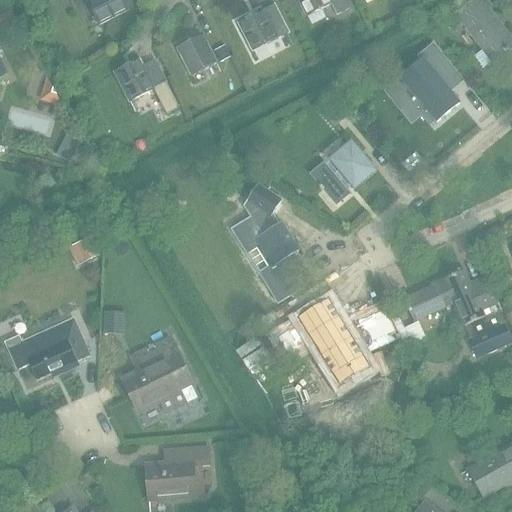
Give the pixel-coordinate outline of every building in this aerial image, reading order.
[(87,0),(99,24),(128,9),(123,0),(87,0)] [(298,0),(307,17),(332,5),(337,15),(350,9),(345,0),(298,0)] [(491,64),(511,48),(511,42),(487,9),(491,6),(486,0),(477,0),(456,16),(491,64)] [(289,33),(274,5),(239,23),(253,51),(289,33)] [(191,76),(216,64),(229,57),(224,46),(211,53),(202,35),(177,48),(191,76)] [(165,83),(151,55),(115,73),(129,101),(165,83)] [(437,121),(458,103),(449,92),(452,89),(445,81),(452,76),(437,57),(426,66),(433,74),(412,91),(437,121)] [(355,190),(376,172),(352,143),(325,166),(323,163),(310,175),(320,186),(319,187),(322,190),(323,190),(332,200),(351,184),(355,190)] [(252,228),(248,222),(234,230),(248,252),(258,245),(272,268),(298,252),(282,225),(282,224),(278,226),(272,215),(281,201),(258,185),(245,205),(258,224),(252,228)] [(485,319),(484,317),(481,310),(499,302),(488,277),(470,285),(463,271),(433,285),(433,287),(404,300),(413,321),(453,303),(464,327),(465,326),(471,341),(470,342),(477,358),(511,343),(498,313),(485,319)] [(385,306),(344,324),(326,297),(295,316),(298,320),(274,336),(286,354),(316,335),(339,370),(362,354),(357,346),(395,329),(385,306)] [(78,367),(75,358),(87,352),(73,321),(21,345),(27,360),(27,361),(36,381),(61,370),(63,374),(78,367)] [(179,357),(178,357),(169,339),(140,354),(147,368),(123,380),(139,413),(160,402),(165,413),(198,397),(192,386),(193,385),(179,357)] [(511,446),(469,470),(484,497),(511,481),(511,446)] [(193,466),(209,464),(208,448),(171,451),(172,464),(146,466),(149,501),(196,497),(193,466)] [(430,488),(407,471),(397,484),(420,501),(430,488)] [(437,511),(425,502),(417,511),(437,511)]
